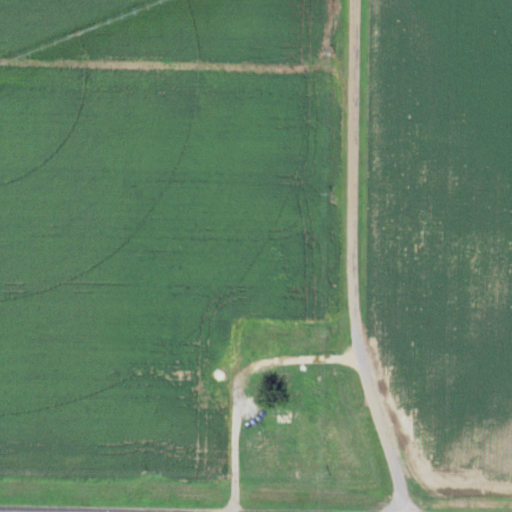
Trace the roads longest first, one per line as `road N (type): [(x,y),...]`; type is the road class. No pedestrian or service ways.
road 1 (residential): [(405,511),(354,307),(356,0)]
road 2 (residential): [(234,511),(244,367),(256,358),(362,360)]
